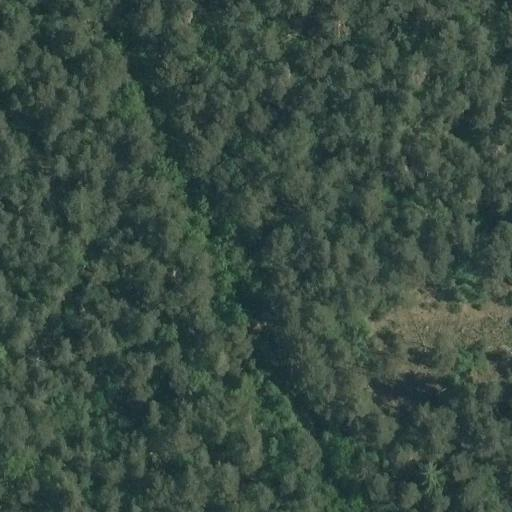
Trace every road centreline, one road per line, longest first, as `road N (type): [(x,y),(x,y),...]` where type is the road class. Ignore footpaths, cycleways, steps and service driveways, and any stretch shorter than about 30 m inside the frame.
road 1 (track): [(265,350),(124,74)]
road 2 (track): [(351,511),(265,350)]
